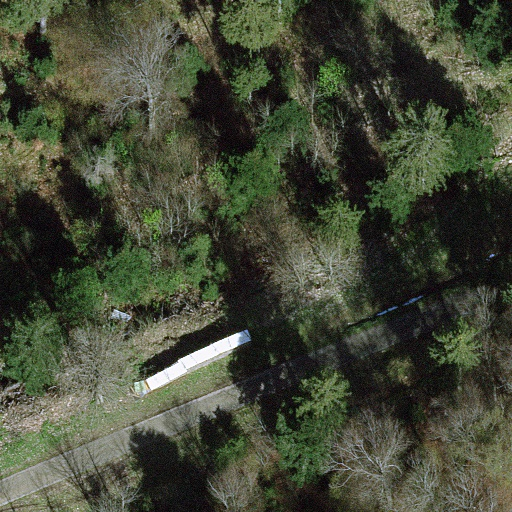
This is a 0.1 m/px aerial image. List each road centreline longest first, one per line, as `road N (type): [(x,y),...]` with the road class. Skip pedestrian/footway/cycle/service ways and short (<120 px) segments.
road 1 (unclassified): [(0,490),(511,268)]
road 2 (track): [(0,100),(108,68),(248,3)]
